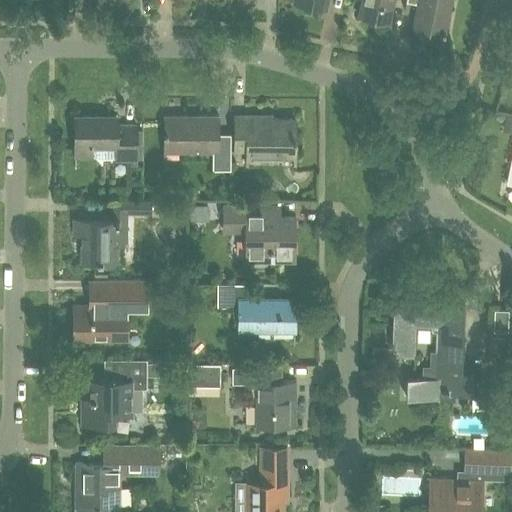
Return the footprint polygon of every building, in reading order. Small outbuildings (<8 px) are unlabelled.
[(361,0),(359,15),(390,21),(394,0),(361,0)] [(418,0),(413,26),(445,33),(451,0),(418,0)] [(98,157),(116,157),(116,158),(136,159),(136,124),(117,124),(117,114),(75,114),(75,153),(93,154),(98,157)] [(219,114),(164,115),(164,146),(179,146),(179,150),(213,150),(213,168),(231,168),(231,133),(219,132),(219,114)] [(262,114),(235,114),(235,149),(247,149),(247,155),(295,155),(295,118),(262,118),(262,114)] [(151,212),(151,198),(111,198),(111,218),(75,218),(75,232),(82,232),(82,258),(117,258),(118,227),(127,227),(127,212),(151,212)] [(189,202),(189,218),(208,218),(208,202),(189,202)] [(224,204),(224,217),(224,231),(247,231),(246,257),(270,257),(270,260),(294,260),(295,217),(269,217),(269,204),(224,204)] [(90,278),(90,304),(75,304),(75,338),(127,338),(127,305),(146,305),(146,278),(90,278)] [(249,297),(249,282),(218,282),(217,305),(239,305),(239,329),(295,330),(295,297),(249,297)] [(465,304),(394,301),(392,344),(403,355),(411,355),(412,321),(436,322),(435,327),(440,327),(439,354),(434,354),(434,369),(426,369),(426,376),(407,375),(406,397),(455,398),(455,392),(472,393),(473,371),(463,370),(465,304)] [(495,308),(494,330),(508,331),(509,308),(495,308)] [(511,334),(491,334),(490,364),(511,365),(511,334)] [(147,387),(147,359),(105,359),(105,379),(90,379),(90,397),(82,397),(82,423),(115,423),(115,412),(131,412),(131,387),(147,387)] [(219,363),(187,363),(187,385),(219,385),(219,363)] [(280,367),(233,367),(233,381),(258,381),(258,424),(294,424),(295,380),(280,380),(280,367)] [(159,443),(109,443),(104,442),(104,462),(74,462),(74,506),(121,506),(121,469),(139,469),(139,466),(159,466),(159,443)] [(511,447),(495,447),(466,446),(464,477),(429,476),(428,505),(456,507),(455,511),(481,511),(483,478),(494,478),(494,470),(511,470),(511,447)] [(278,511),(278,495),(286,495),(287,447),(262,447),(262,483),(244,483),(244,511),(278,511)]
